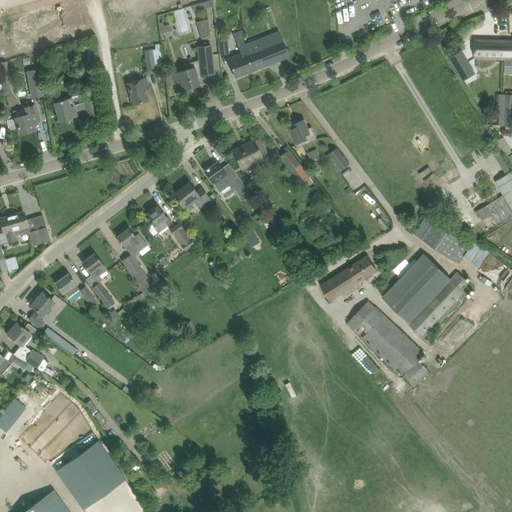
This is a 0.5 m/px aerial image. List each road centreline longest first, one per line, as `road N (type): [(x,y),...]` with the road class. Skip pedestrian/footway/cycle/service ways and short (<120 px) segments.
road 1 (residential): [(174,129),(295,85),(467,0)]
road 2 (residential): [(0,301),(174,161),(174,129)]
road 3 (residential): [(123,144),(96,0)]
road 4 (residential): [(0,180),(123,144)]
